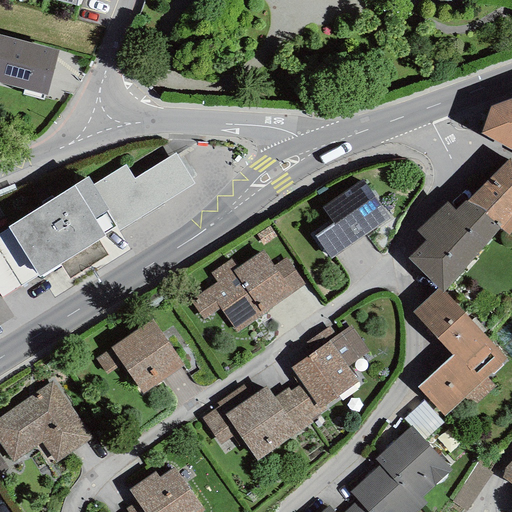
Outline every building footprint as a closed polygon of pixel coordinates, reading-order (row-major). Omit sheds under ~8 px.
[(59,51),(0,35),(0,83),(46,96),(59,51)] [(511,98),(490,106),(480,133),(511,151),(511,98)] [(125,165),(93,185),(109,210),(106,212),(116,227),(118,231),(194,184),(175,154),(134,180),(125,165)] [(511,160),(509,158),(467,199),(500,228),(508,235),(511,230),(511,160)] [(87,177),(8,227),(9,229),(39,276),(40,277),(105,236),(104,234),(116,227),(106,212),(109,210),(93,185),(87,177)] [(362,180),(322,208),(333,223),(314,236),(331,259),(389,218),(362,180)] [(500,228),(467,199),(456,211),(446,201),(416,232),(425,240),(408,259),(438,288),(442,292),(500,228)] [(0,293),(2,297),(39,276),(9,229),(0,233),(0,293)] [(217,283),(190,301),(203,320),(220,309),(235,332),(292,294),(273,266),(262,250),(236,268),(231,259),(210,273),(217,283)] [(286,257),(273,266),(292,294),(305,284),(286,257)] [(505,360),(442,292),(438,288),(411,312),(451,354),(416,387),(444,416),(505,360)] [(151,319),(110,348),(121,363),(143,394),(184,366),(151,319)] [(350,325),(336,335),(329,326),(306,342),(314,352),(291,368),(302,384),(319,408),(324,404),(358,380),(348,366),(369,352),(350,325)] [(121,363),(110,348),(95,358),(106,374),(121,363)] [(52,382),(0,417),(0,445),(12,463),(41,443),(55,463),(91,438),(52,382)] [(274,397),(266,387),(252,397),(243,384),(217,403),(219,406),(201,418),(221,445),(237,434),(257,461),(298,432),(274,397)] [(327,409),(324,404),(319,408),(302,384),(291,392),(288,387),(274,397),(298,432),(312,423),(311,420),(327,409)] [(374,460),(379,465),(398,486),(405,480),(421,498),(452,470),(412,426),(374,460)] [(511,460),(504,468),(502,478),(511,483),(511,460)] [(478,463),(452,501),(467,511),(492,473),(478,463)] [(398,486),(379,465),(350,492),(357,500),(367,511),(417,511),(426,504),(421,498),(405,480),(398,486)] [(155,472),(129,490),(137,502),(143,511),(202,511),(204,511),(174,467),(159,478),(155,472)] [(367,511),(357,500),(344,511),(367,511)] [(143,511),(137,502),(126,510),(127,511),(143,511)]
